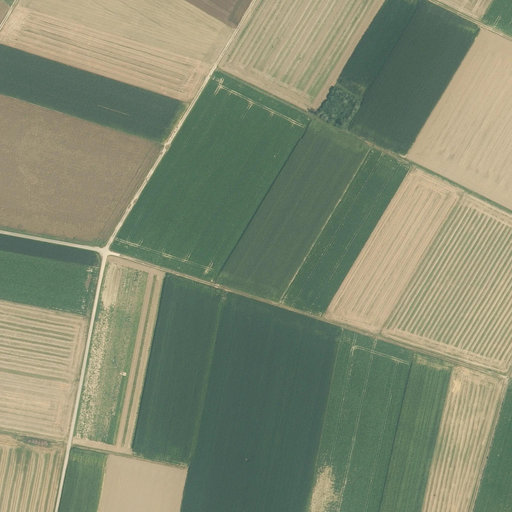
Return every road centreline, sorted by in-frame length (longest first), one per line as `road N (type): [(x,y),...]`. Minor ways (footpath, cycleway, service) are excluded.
road 1 (track): [(511,381),(104,251)]
road 2 (track): [(309,511),(314,491),(0,433)]
road 3 (track): [(511,214),(216,69)]
road 4 (track): [(104,251),(256,0)]
road 5 (track): [(56,511),(104,251)]
road 6 (track): [(474,511),(511,377)]
